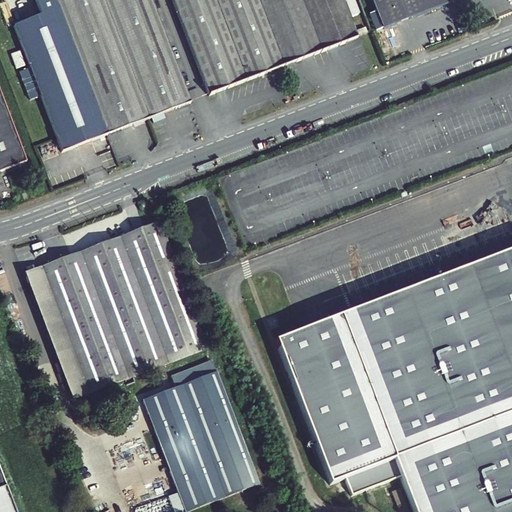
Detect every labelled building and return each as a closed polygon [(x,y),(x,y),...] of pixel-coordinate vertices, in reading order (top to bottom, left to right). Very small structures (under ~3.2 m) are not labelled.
[(55,0),(106,134),(184,105),(143,0),(55,0)] [(152,0),(143,0),(184,105),(191,102),(163,28),(152,0)] [(248,81),(216,0),(175,0),(211,95),(248,81)] [(268,73),(240,0),(216,0),(248,81),(268,73)] [(342,0),(240,0),(268,73),(357,39),(342,0)] [(372,0),(383,29),(454,2),(452,0),(372,0)] [(0,173),(28,162),(0,92),(0,173)] [(66,258),(41,268),(89,394),(207,349),(159,223),(66,258)] [(511,511),(511,251),(277,341),(330,485),(345,479),(352,496),(400,478),(413,511),(511,511)] [(41,277),(27,282),(71,401),(89,394),(41,268),(38,269),(41,277)] [(23,274),(27,282),(41,277),(38,269),(23,274)] [(215,373),(142,401),(184,511),(189,511),(259,485),(215,373)]
